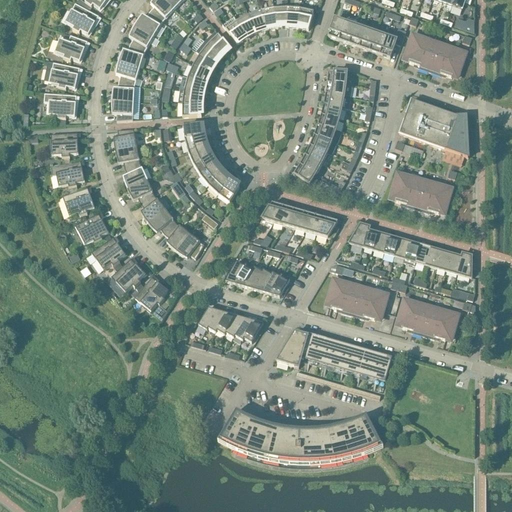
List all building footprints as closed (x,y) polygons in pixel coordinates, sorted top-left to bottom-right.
[(82,0),(87,3),(85,5),(91,10),(93,8),(100,13),(106,7),(105,6),(109,0),(82,0)] [(154,10),(150,15),(163,25),(175,12),(162,0),(155,0),(150,7),(154,10)] [(162,0),(175,12),(186,0),(162,0)] [(444,0),(443,6),(452,9),(455,0),(444,0)] [(466,0),(455,0),(452,9),(462,12),(466,0)] [(215,5),(209,9),(212,13),(218,9),(215,5)] [(81,34),(89,38),(93,32),(92,31),(99,19),(75,6),(65,25),(74,30),(72,33),(79,37),(81,34)] [(377,22),(379,17),(380,12),(373,10),(372,15),(370,19),(377,22)] [(214,16),(217,19),(223,15),(220,11),(214,16)] [(261,14),(266,32),(267,32),(275,30),(276,30),(274,11),(261,14)] [(274,11),(276,30),(277,30),(286,30),(287,30),(287,11),(274,11)] [(287,11),(287,30),(288,30),(296,30),(297,30),(300,12),(287,11)] [(300,12),(297,30),(298,31),(307,33),(307,32),(308,33),(314,15),(300,12)] [(248,18),(256,36),(257,35),(257,36),(265,33),(266,32),(261,14),(248,18)] [(137,24),(135,28),(154,40),(163,25),(150,15),(146,20),(142,18),(137,24)] [(194,22),(197,26),(203,21),(200,17),(194,22)] [(237,24),(246,41),(247,40),(255,36),(256,36),(248,18),(237,24)] [(235,44),(237,47),(238,46),(239,46),(246,41),(237,24),(234,20),(222,28),(235,44)] [(345,25),(339,42),(339,43),(349,47),(355,29),(357,23),(347,20),(345,25)] [(411,20),(409,27),(416,29),(418,22),(411,20)] [(328,40),(335,42),(339,43),(339,42),(345,25),(334,22),(328,40)] [(464,24),(462,32),(474,37),(474,23),(468,22),(464,24)] [(205,23),(199,28),(202,32),(208,27),(205,23)] [(133,43),(130,48),(145,55),(150,46),(154,48),(158,42),(154,40),(135,28),(132,33),(129,40),(133,43)] [(355,29),(349,47),(359,50),(359,49),(365,33),(355,29)] [(386,40),(380,56),(379,58),(390,61),(395,47),(401,49),(406,35),(398,32),(394,43),(386,40)] [(365,33),(359,49),(359,50),(369,54),(375,36),(365,33)] [(87,45),(74,40),(75,38),(69,35),(68,38),(63,36),(62,40),(69,42),(68,45),(60,42),(55,56),(64,59),(63,62),(71,65),(72,62),(80,65),(84,58),(83,57),(87,45)] [(375,36),(369,54),(379,58),(380,56),(386,40),(375,36)] [(218,38),(208,47),(222,60),(229,54),(230,53),(230,52),(218,38)] [(462,46),(469,48),(471,41),(464,38),(462,46)] [(188,40),(179,52),(184,55),(192,43),(188,39),(187,40),(188,40)] [(418,71),(430,75),(440,47),(418,39),(417,43),(411,41),(404,60),(410,62),(408,66),(419,69),(418,71)] [(174,43),(170,49),(175,53),(177,50),(179,48),(179,47),(176,44),(174,43)] [(200,57),(215,68),(222,61),(222,60),(208,47),(200,57)] [(440,47),(430,75),(440,79),(441,77),(451,81),(453,77),(458,79),(465,60),(459,58),(460,54),(440,47)] [(119,64),(118,65),(140,71),(145,55),(130,48),(128,54),(123,53),(120,60),(119,64)] [(166,57),(163,62),(169,65),(172,61),(166,57)] [(200,57),(193,69),(210,77),(215,69),(215,68),(200,57)] [(44,84),(49,85),(49,87),(59,89),(58,92),(66,94),(67,91),(75,93),(78,85),(77,84),(80,71),(49,65),(48,67),(47,67),(44,84)] [(115,78),(118,79),(120,79),(119,85),(135,88),(140,71),(118,65),(118,66),(115,78)] [(193,69),(188,81),(206,87),(206,86),(210,78),(210,77),(193,69)] [(328,75),(327,82),(327,86),(346,88),(347,75),(334,70),(333,70),(334,75),(328,75)] [(188,81),(184,93),(203,97),(203,96),(205,88),(206,87),(188,81)] [(112,99),(112,104),(134,105),(135,88),(119,85),(118,91),(113,91),(112,99)] [(327,90),(326,97),(350,101),(352,89),(346,88),(327,86),(327,90)] [(178,106),(182,106),(201,108),(201,107),(203,98),(203,97),(184,93),(180,93),(178,106)] [(45,97),(44,105),(49,106),(48,119),(58,119),(58,122),(66,123),(66,120),(75,121),(76,112),(75,112),(76,99),(45,97)] [(324,103),(323,107),(342,111),(348,112),(350,101),(326,97),(324,103)] [(112,117),(115,117),(117,118),(117,124),(133,123),(134,105),(112,104),(112,105),(112,117)] [(400,137),(407,140),(467,161),(465,119),(458,120),(411,104),(400,137)] [(182,106),(182,120),(201,119),(201,117),(201,109),(201,108),(182,106)] [(323,111),(321,118),(336,122),(339,123),(342,111),(323,107),(323,111)] [(319,124),(318,128),(336,134),(339,123),(336,122),(321,118),(319,124)] [(183,129),(185,143),(203,139),(203,138),(202,129),(202,128),(198,128),(183,129)] [(316,132),(314,139),(336,147),(337,147),(342,136),(336,134),(318,128),(316,132)] [(114,141),(114,145),(114,149),(115,153),(115,154),(137,150),(134,132),(117,133),(119,140),(114,141)] [(168,132),(163,133),(163,134),(164,140),(164,144),(172,143),(170,132),(168,132)] [(78,149),(77,136),(51,138),(52,159),(62,159),(62,161),(70,161),(70,158),(79,158),(79,149),(78,149)] [(185,143),(188,155),(206,149),(206,148),(204,140),(203,139),(185,143)] [(310,148),(311,149),(327,156),(332,158),(336,147),(314,139),(311,145),(310,148)] [(353,154),(359,156),(361,151),(364,143),(359,142),(356,149),(355,148),(353,154)] [(397,144),(395,152),(401,154),(404,147),(397,144)] [(308,152),(305,158),(322,167),(327,156),(311,149),(310,148),(308,152)] [(188,155),(193,168),(210,159),(210,158),(207,150),(206,149),(188,155)] [(115,155),(117,163),(118,167),(123,166),(125,172),(140,167),(137,150),(115,154),(115,155)] [(300,167),(301,168),(316,177),(322,167),(305,158),(302,164),(300,167)] [(193,168),(200,179),(216,168),(215,167),(211,160),(210,159),(193,168)] [(352,160),(349,166),(354,169),(357,162),(352,160)] [(68,189),(69,191),(70,197),(78,194),(76,187),(85,185),(84,177),(83,177),(81,164),(51,170),(52,179),(56,178),(59,190),(68,189)] [(346,173),(351,176),(354,169),(349,166),(346,173)] [(123,180),(124,184),(125,188),(127,192),(147,183),(140,167),(125,172),(127,178),(123,180)] [(167,167),(160,170),(163,176),(170,173),(167,167)] [(316,177),(301,168),(300,167),(298,171),(294,177),(299,180),(296,184),(295,184),(309,188),(316,177)] [(216,168),(200,179),(209,189),(223,176),(222,175),(216,169),(216,168)] [(163,176),(160,177),(162,181),(165,182),(173,178),(170,173),(163,176)] [(455,183),(455,182),(457,175),(449,173),(447,181),(455,183)] [(223,176),(209,189),(218,198),(230,183),(223,176)] [(405,210),(417,213),(424,184),(403,178),(402,181),(396,180),(390,199),(396,201),(395,205),(406,208),(405,210)] [(129,197),(131,200),(134,199),(136,203),(138,202),(141,207),(154,199),(147,183),(127,192),(127,193),(129,197)] [(230,183),(218,198),(230,206),(239,190),(238,189),(231,184),(230,183)] [(341,183),(337,190),(342,192),(346,186),(341,183)] [(424,184),(417,213),(427,216),(428,214),(439,217),(440,213),(445,215),(451,195),(445,194),(446,190),(424,184)] [(176,185),(171,189),(175,195),(181,191),(176,185)] [(333,196),(338,199),(342,192),(337,190),(333,196)] [(79,217),(80,220),(81,225),(87,223),(85,218),(87,217),(86,214),(95,212),(93,203),(92,204),(88,191),(78,194),(70,197),(62,200),(69,220),(79,217)] [(189,197),(194,202),(198,199),(193,194),(189,197)] [(144,212),(143,214),(141,215),(145,222),(148,226),(165,213),(154,199),(141,207),(144,212)] [(194,202),(199,208),(203,205),(198,199),(194,202)] [(262,223),(273,226),(283,209),(272,206),(262,222),(262,223)] [(283,209),(273,226),(284,229),(294,212),(283,209)] [(206,214),(212,218),(215,214),(209,210),(206,214)] [(294,212),(284,229),(295,232),(305,215),(294,212)] [(165,213),(148,226),(151,230),(157,236),(161,233),(164,238),(176,226),(165,213)] [(305,215),(295,232),(305,235),(315,218),(305,215)] [(99,217),(89,222),(87,223),(81,225),(75,229),(85,248),(93,244),(95,246),(102,242),(101,240),(109,236),(106,228),(105,229),(99,217)] [(203,221),(202,222),(206,226),(207,224),(210,221),(205,217),(203,221)] [(315,218),(305,235),(316,238),(326,221),(315,218)] [(326,221),(316,238),(328,241),(338,224),(326,221)] [(169,242),(168,243),(166,246),(172,251),(175,254),(176,254),(190,237),(176,226),(164,238),(169,242)] [(349,246),(363,251),(368,233),(369,233),(370,230),(360,227),(349,246)] [(368,233),(363,251),(373,253),(378,236),(369,233),(368,233)] [(378,236),(373,253),(384,256),(389,239),(378,236)] [(190,237),(176,254),(177,255),(180,257),(187,262),(190,258),(195,262),(196,262),(204,249),(204,248),(190,237)] [(389,239),(384,256),(394,259),(399,242),(389,239)] [(118,263),(126,258),(121,251),(113,240),(91,255),(103,273),(112,268),(113,270),(120,265),(118,263)] [(399,242),(394,259),(404,262),(410,245),(399,242)] [(404,262),(403,266),(415,269),(415,266),(415,265),(420,248),(410,245),(404,262)] [(415,265),(415,266),(425,268),(430,251),(420,248),(415,265)] [(430,251),(425,268),(436,271),(441,254),(430,251)] [(441,254),(436,271),(446,274),(451,257),(441,254)] [(77,256),(69,260),(73,266),(80,262),(77,256)] [(462,260),(457,277),(471,281),(471,259),(462,256),(461,260),(462,260)] [(451,257),(446,274),(457,277),(462,260),(461,260),(451,257)] [(131,262),(111,280),(126,296),(133,289),(135,291),(141,286),(139,284),(146,278),(140,271),(140,272),(131,262)] [(225,284),(234,287),(246,268),(245,267),(244,269),(236,265),(233,270),(225,284)] [(246,268),(234,287),(243,290),(255,270),(254,270),(253,272),(246,268)] [(337,269),(335,276),(342,278),(344,271),(337,269)] [(255,270),(243,290),(252,292),(264,273),(263,272),(262,275),(255,270)] [(264,273),(252,292),(261,295),(272,275),(271,277),(264,273)] [(272,275),(261,295),(270,297),(282,278),(281,278),(280,280),(272,275)] [(282,278),(270,297),(279,300),(290,283),(282,278)] [(140,295),(134,301),(140,305),(151,315),(157,307),(159,308),(159,309),(160,309),(165,313),(169,307),(171,309),(176,301),(170,296),(164,303),(163,301),(168,294),(162,288),(162,289),(157,285),(152,281),(144,290),(140,295)] [(341,316),(352,319),(360,290),(339,284),(338,287),(332,286),(326,305),(332,307),(331,311),(342,314),(341,316)] [(391,292),(396,293),(405,296),(407,288),(404,288),(398,286),(392,284),(392,285),(391,292)] [(360,290),(352,319),(363,322),(364,320),(375,323),(376,319),(381,321),(387,301),(381,300),(382,296),(360,290)] [(412,336),(424,339),(431,310),(410,304),(408,308),(403,306),(397,326),(403,327),(402,331),(412,334),(412,336)] [(470,315),(472,307),(464,305),(462,312),(470,315)] [(431,310),(424,339),(434,342),(435,340),(445,343),(446,340),(452,341),(458,322),(452,320),(453,316),(431,310)] [(207,334),(208,332),(207,331),(218,314),(209,311),(198,328),(207,334)] [(207,331),(208,332),(216,336),(217,334),(216,334),(227,316),(218,314),(207,331)] [(216,334),(217,334),(225,339),(226,337),(225,336),(236,319),(227,316),(216,334)] [(225,336),(226,337),(233,342),(235,339),(234,339),(245,321),(236,319),(225,336)] [(234,339),(235,339),(242,344),(244,342),(243,341),(254,324),(245,321),(234,339)] [(243,341),(244,342),(251,346),(263,327),(254,324),(243,341)] [(276,365),(279,366),(299,372),(302,362),(385,385),(392,360),(307,336),(306,339),(294,335),(276,365)] [(297,375),(295,379),(379,403),(380,399),(297,375)] [(236,413),(218,444),(223,447),(228,450),(233,453),(235,450),(248,456),(263,461),(277,464),(292,466),(307,466),(322,465),(337,463),(352,460),(366,455),(367,457),(374,454),(378,453),(383,450),(367,418),(354,424),(355,424),(358,422),(360,425),(356,427),(343,431),(330,434),(317,436),(317,435),(306,433),(306,436),(296,436),(296,433),(285,434),(284,435),(271,432),(259,428),(247,423),(243,421),(244,418),(248,420),(236,413)]
